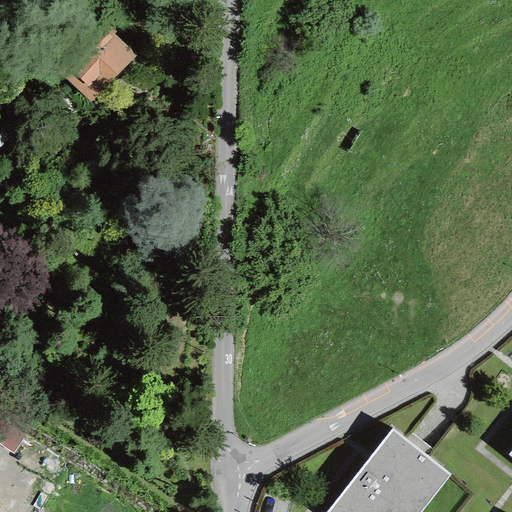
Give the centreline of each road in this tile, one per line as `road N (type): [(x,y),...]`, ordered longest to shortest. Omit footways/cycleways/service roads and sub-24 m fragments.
road 1 (residential): [(227,0),(218,422),(255,464)]
road 2 (residential): [(255,464),(460,358),(511,315)]
